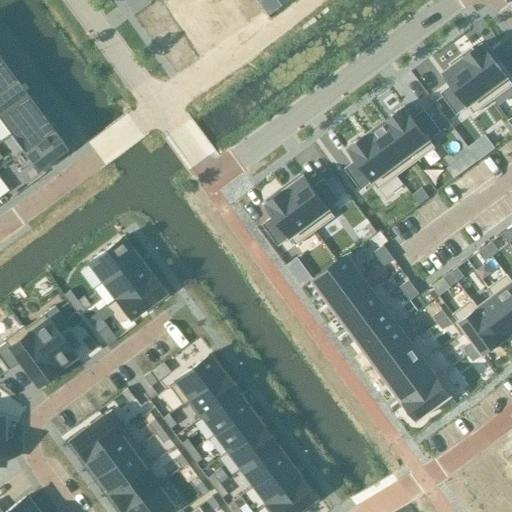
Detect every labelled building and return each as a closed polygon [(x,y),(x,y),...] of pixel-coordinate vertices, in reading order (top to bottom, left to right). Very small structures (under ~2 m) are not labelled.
[(187,32),(168,43),(179,62),(233,30),(220,8),(186,29),(187,32)] [(472,48),(461,56),(493,100),(511,85),(511,84),(482,44),(474,50),(472,48)] [(452,84),(440,93),(456,115),(468,106),(474,114),(493,100),(461,56),(450,64),(452,67),(444,73),(452,84)] [(1,59),(0,59),(0,86),(14,76),(1,59)] [(14,76),(0,86),(0,113),(27,94),(14,76)] [(27,94),(0,113),(0,120),(9,133),(39,111),(27,94)] [(404,106),(385,120),(416,162),(435,148),(429,140),(441,131),(425,109),(413,118),(404,106)] [(39,111),(9,133),(22,151),(52,128),(39,111)] [(368,133),(367,134),(397,175),(416,162),(385,120),(368,133)] [(52,128),(22,151),(36,170),(40,168),(43,172),(65,155),(62,151),(67,148),(52,128)] [(356,160),(345,168),(361,190),(372,182),(378,189),(397,175),(367,134),(368,133),(348,148),(356,160)] [(478,161),(495,148),(485,134),(468,147),(478,161)] [(304,175),(285,190),(315,231),(334,217),(329,209),(340,200),(324,179),(313,187),(304,175)] [(422,188),(412,195),(419,204),(429,197),(422,188)] [(274,216),(263,224),(279,246),(290,237),(296,245),(315,231),(285,190),(285,189),(265,204),(274,216)] [(378,212),(367,220),(376,232),(387,224),(378,212)] [(121,238),(88,262),(103,281),(135,257),(121,238)] [(492,241),(485,246),(492,256),(499,251),(492,241)] [(383,245),(374,252),(379,259),(388,252),(383,245)] [(485,246),(478,252),(485,261),(492,256),(485,246)] [(351,252),(314,279),(327,297),(361,273),(361,274),(365,271),(351,252)] [(388,252),(379,259),(384,266),(393,259),(388,252)] [(135,257),(103,281),(116,299),(148,274),(135,257)] [(297,257),(286,265),(301,286),(312,277),(297,257)] [(457,267),(450,272),(457,281),(464,276),(457,267)] [(450,272),(443,277),(450,286),(457,281),(450,272)] [(361,273),(327,297),(340,315),(373,290),(361,274),(361,273)] [(148,274),(116,299),(130,318),(163,294),(148,274)] [(511,281),(507,274),(488,288),(493,296),(494,295),(511,319),(511,283),(511,282),(511,281)] [(409,280),(400,287),(405,294),(414,287),(409,280)] [(373,290),(340,315),(353,332),(386,307),(387,308),(395,303),(380,283),(373,289),(373,290)] [(414,287),(405,294),(410,300),(419,294),(414,287)] [(70,291),(63,295),(71,305),(77,300),(70,291)] [(478,307),(477,308),(501,341),(511,333),(511,319),(494,295),(493,296),(478,307)] [(83,296),(77,300),(84,310),(90,305),(83,296)] [(77,300),(71,305),(78,315),(84,310),(77,300)] [(472,300),(453,314),(483,355),(501,341),(477,308),(478,307),(472,300)] [(25,328),(24,328),(55,370),(74,356),(58,333),(69,325),(55,306),(25,328)] [(386,307),(353,332),(365,349),(399,325),(387,308),(386,307)] [(442,309),(433,316),(438,323),(447,316),(442,309)] [(447,316),(438,323),(443,330),(452,323),(447,316)] [(5,342),(0,345),(0,359),(8,370),(19,362),(36,385),(55,371),(55,370),(24,328),(25,328),(23,325),(3,340),(5,342)] [(399,325),(365,349),(378,367),(412,342),(399,325)] [(107,326),(97,333),(107,346),(116,339),(107,326)] [(412,342),(378,367),(391,384),(425,360),(433,355),(419,336),(411,341),(412,342)] [(472,341),(463,348),(468,354),(477,348),(472,341)] [(477,348),(468,354),(473,361),(482,354),(477,348)] [(208,356),(168,385),(182,405),(186,402),(186,401),(222,375),(208,356)] [(425,360),(391,384),(404,402),(437,377),(425,360)] [(157,382),(169,372),(162,363),(150,372),(157,382)] [(437,377),(404,402),(417,420),(459,389),(445,371),(437,376),(437,377)] [(150,372),(143,377),(150,386),(157,382),(150,372)] [(222,375),(186,401),(186,402),(199,420),(203,417),(202,416),(235,392),(222,374),(222,375)] [(127,389),(121,393),(128,403),(134,398),(127,389)] [(235,392),(202,416),(203,417),(215,433),(248,410),(235,392)] [(111,410),(71,440),(85,459),(125,429),(111,410)] [(248,410),(215,433),(228,451),(260,427),(248,410)] [(168,414),(162,419),(169,429),(176,424),(168,414)] [(155,419),(148,424),(155,434),(162,429),(155,419)] [(260,427),(228,451),(241,468),(273,444),(274,444),(261,427),(260,427)] [(125,429),(85,459),(98,476),(138,446),(125,429)] [(162,429),(155,434),(162,443),(169,438),(162,429)] [(187,440),(181,444),(188,454),(194,449),(187,440)] [(273,444),(241,468),(254,486),(286,462),(273,444)] [(138,446),(98,476),(111,493),(147,466),(148,467),(152,465),(138,446)] [(194,449),(188,454),(195,464),(201,459),(194,449)] [(180,454),(174,459),(181,468),(188,464),(180,454)] [(286,462),(254,486),(266,502),(266,503),(299,479),(286,462)] [(111,493),(110,494),(123,511),(124,511),(123,511),(156,487),(157,488),(161,485),(148,467),(147,466),(111,493)] [(213,474),(206,479),(213,489),(220,484),(213,474)] [(266,502),(262,505),(267,511),(294,511),(313,498),(299,479),(266,503),(266,502)] [(201,482),(194,486),(202,496),(208,491),(201,482)] [(220,484),(213,489),(220,498),(227,493),(220,484)] [(156,487),(123,511),(124,511),(161,511),(170,506),(157,488),(156,487)] [(212,496),(205,501),(212,510),(219,506),(212,496)] [(2,511),(0,509),(0,511),(36,511),(25,497),(4,511),(2,511)]
